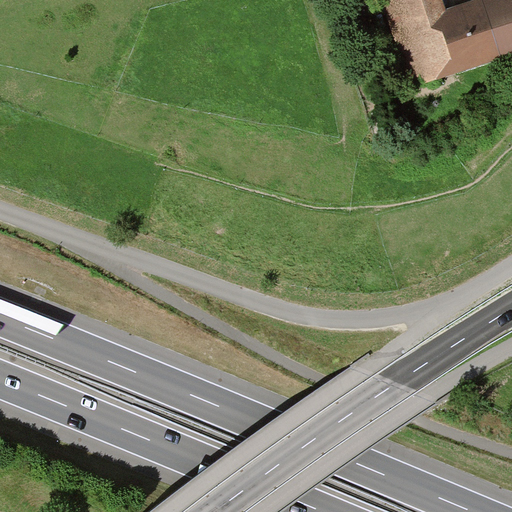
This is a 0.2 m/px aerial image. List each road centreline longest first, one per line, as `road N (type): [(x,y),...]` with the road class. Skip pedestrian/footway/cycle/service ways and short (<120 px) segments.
road 1 (track): [(0,214),(297,318),(370,322),(458,301),(511,266)]
road 2 (track): [(52,236),(316,373),(511,450)]
road 3 (motorway): [(466,511),(0,323)]
road 4 (track): [(458,301),(167,511)]
road 5 (motorway): [(0,383),(310,511)]
road 6 (secondary): [(214,511),(396,383)]
road 7 (secondary): [(511,310),(396,383)]
